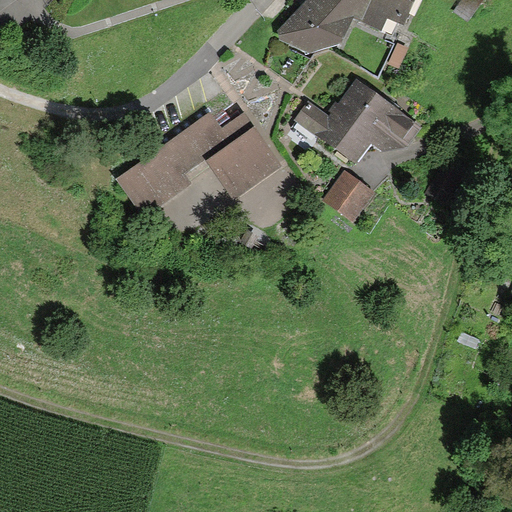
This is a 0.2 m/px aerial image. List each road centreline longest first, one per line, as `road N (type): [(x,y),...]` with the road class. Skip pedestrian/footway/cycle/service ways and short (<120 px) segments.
road 1 (track): [(511,118),(409,402),(365,449),(306,465),(237,454),(0,387)]
road 2 (residential): [(261,0),(145,106),(74,114)]
